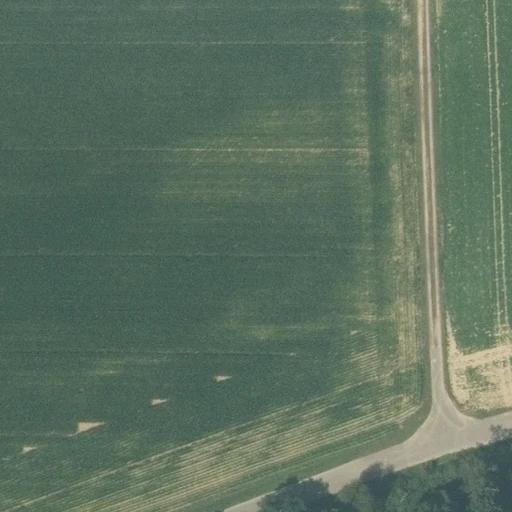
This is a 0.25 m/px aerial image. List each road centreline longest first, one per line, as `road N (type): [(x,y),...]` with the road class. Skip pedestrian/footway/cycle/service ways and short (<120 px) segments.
road 1 (track): [(442,442),(415,0)]
road 2 (track): [(251,511),(442,442),(511,425)]
